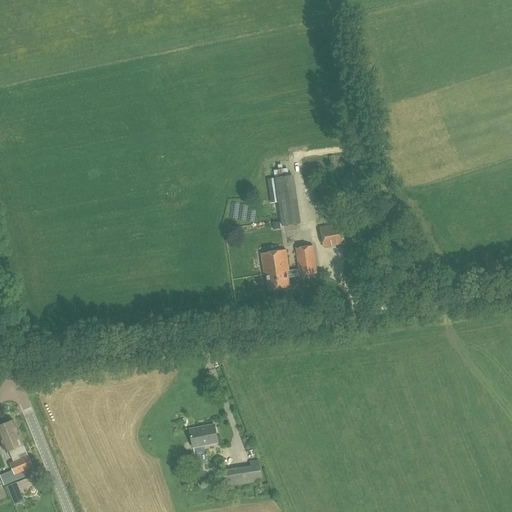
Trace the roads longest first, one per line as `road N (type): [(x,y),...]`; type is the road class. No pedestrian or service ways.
road 1 (unclassified): [(15,378),(29,362),(511,291)]
road 2 (tertiary): [(69,511),(15,378)]
